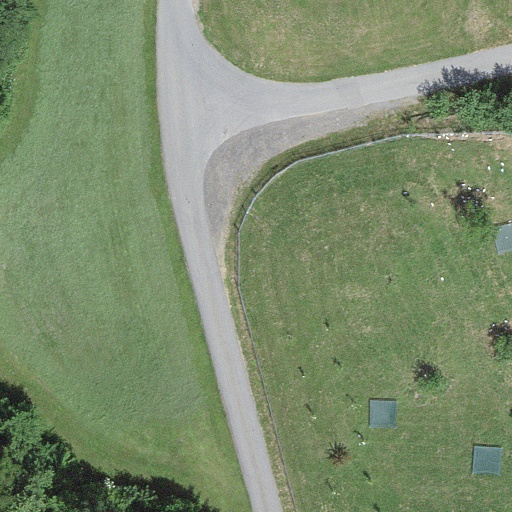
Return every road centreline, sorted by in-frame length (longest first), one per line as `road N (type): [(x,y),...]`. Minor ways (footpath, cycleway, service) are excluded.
road 1 (unclassified): [(190,0),(172,124),(269,511)]
road 2 (track): [(172,124),(289,121),(511,71)]
